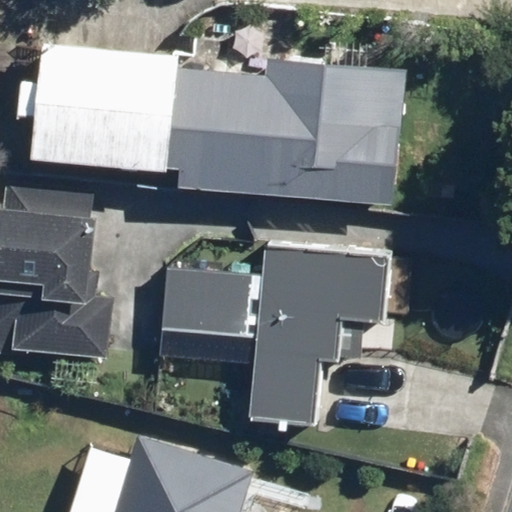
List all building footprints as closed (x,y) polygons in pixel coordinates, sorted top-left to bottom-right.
[(266,72),(175,64),(177,47),(42,36),(32,153),(178,165),(177,183),(393,201),(405,68),(267,56),(266,72)] [(0,359),(97,362),(99,293),(88,293),(89,221),(0,219),(0,359)] [(392,246),(170,230),(163,325),(257,332),(251,413),(316,418),(321,355),(340,357),(343,314),(387,317),(392,246)] [(156,353),(103,347),(96,407),(149,413),(156,353)] [(241,511),(256,464),(138,429),(113,511),(241,511)]
